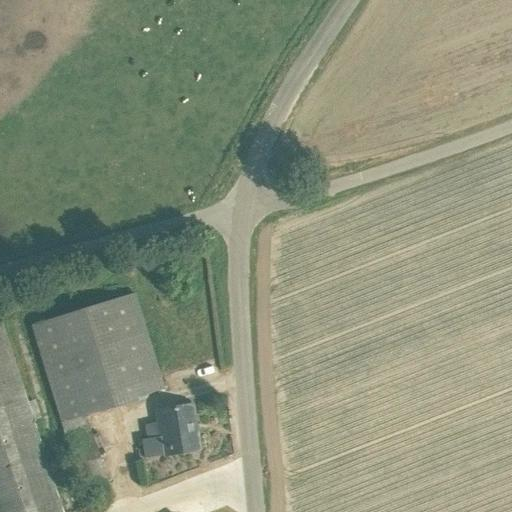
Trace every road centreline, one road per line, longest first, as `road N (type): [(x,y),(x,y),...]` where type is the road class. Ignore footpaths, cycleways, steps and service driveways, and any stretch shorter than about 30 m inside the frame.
road 1 (unclassified): [(254,511),(238,302),(242,208)]
road 2 (unclassified): [(511,123),(346,184),(242,208)]
road 3 (unclassified): [(0,278),(242,208)]
road 4 (unclassified): [(242,208),(281,104),(347,0)]
